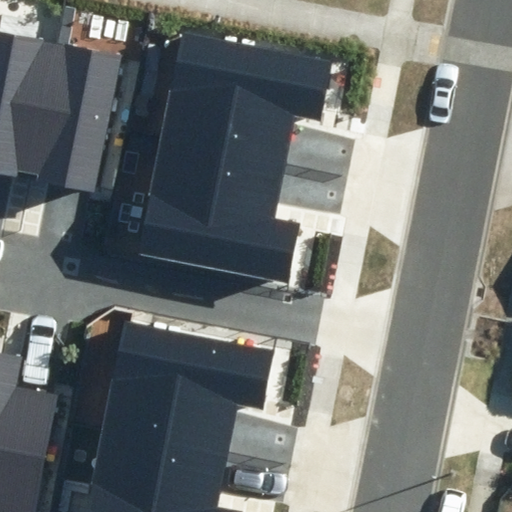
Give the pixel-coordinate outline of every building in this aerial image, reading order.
[(34,174),(60,43),(0,31),(0,172),(13,175),(14,171),(34,174)] [(157,139),(282,164),(293,117),(320,122),(332,65),(179,34),(157,139)] [(120,55),(60,43),(34,174),(38,175),(38,179),(93,190),(120,55)] [(271,219),(282,164),(157,139),(134,252),(287,282),(299,225),(271,219)] [(103,426),(228,451),(239,403),(266,409),(278,351),(125,321),(103,426)] [(0,511),(34,511),(59,395),(17,386),(23,358),(0,352),(0,511)] [(217,506),(228,451),(103,426),(85,511),(244,511),(245,511),(217,506)]
